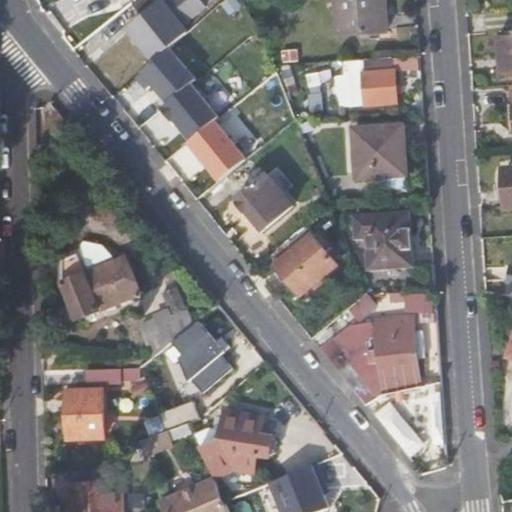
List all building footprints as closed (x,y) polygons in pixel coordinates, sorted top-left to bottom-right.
[(136,0),(135,1),(133,3),(144,16),(129,29),(156,62),(171,50),(189,35),(182,28),(206,8),(199,0),(136,0)] [(388,34),(385,0),(335,0),(338,37),(388,34)] [(511,33),(498,35),(501,78),(511,77),(511,33)] [(156,62),(136,78),(146,91),(152,86),(168,105),(194,85),(197,82),(171,50),(156,62)] [(299,50),(282,51),(284,63),(300,62),(299,50)] [(398,103),(395,59),(363,61),(364,74),(348,75),(350,106),(366,105),(398,103)] [(276,67),(288,95),(299,91),(293,71),(290,67),(276,67)] [(216,122),(221,118),(194,85),(168,105),(163,110),(173,122),(176,120),(193,142),(217,122),(216,122)] [(248,161),(217,122),(193,142),(191,143),(222,182),(248,161)] [(358,181),(408,177),(405,124),(355,128),(358,181)] [(255,158),(226,181),(236,193),(265,170),(255,158)] [(279,168),(270,176),(285,194),(294,187),(279,168)] [(264,232),(295,206),(285,194),(270,176),(269,174),(237,200),(249,215),(258,225),(264,232)] [(357,238),(370,237),(372,270),(414,268),(410,213),(356,218),(357,238)] [(249,215),(240,222),(249,233),(258,225),(249,215)] [(303,297),(341,266),(314,234),(276,266),(303,297)] [(82,321),(144,296),(128,259),(117,263),(115,259),(104,249),(85,244),(82,257),(65,263),(65,282),(82,321)] [(155,316),(168,349),(174,344),(196,325),(179,287),(164,294),(170,309),(155,316)] [(410,312),(437,317),(436,293),(408,294),(410,312)] [(417,334),(416,318),(366,322),(367,332),(354,334),(345,342),(368,372),(363,376),(371,391),(384,382),(387,397),(402,394),(422,390),(419,360),(426,359),(424,333),(417,334)] [(196,325),(174,344),(185,356),(181,359),(190,382),(192,380),(204,394),(233,370),(222,356),(226,353),(200,322),(196,325)] [(137,384),(136,370),(90,371),(90,387),(137,384)] [(139,387),(144,399),(152,396),(147,382),(139,387)] [(188,387),(153,399),(165,434),(170,433),(190,425),(200,421),(188,387)] [(69,441),(106,440),(105,390),(68,392),(69,441)] [(220,441),(201,449),(215,479),(234,471),(253,474),(256,458),(271,460),(275,438),(261,435),(264,420),(226,413),(220,441)] [(170,433),(165,434),(126,448),(126,458),(127,466),(148,460),(147,457),(175,447),(170,433)] [(324,479),(318,464),(271,483),(283,511),(319,511),(330,508),(319,481),(324,479)] [(71,511),(126,511),(125,482),(122,482),(122,466),(97,468),(97,483),(71,485),(71,511)] [(163,502),(167,511),(230,511),(215,479),(163,502)]
